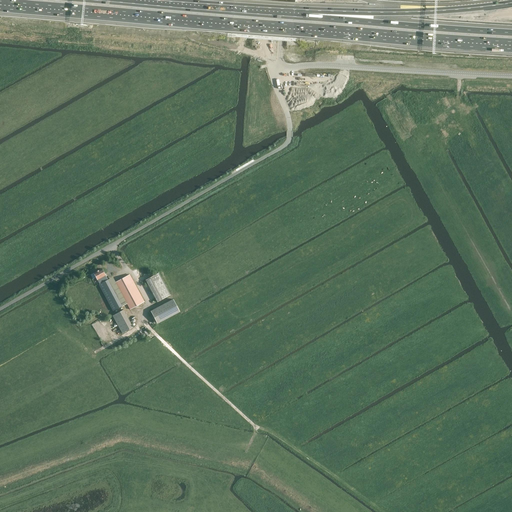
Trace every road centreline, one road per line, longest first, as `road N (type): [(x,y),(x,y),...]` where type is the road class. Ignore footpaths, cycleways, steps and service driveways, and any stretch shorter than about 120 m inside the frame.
road 1 (motorway): [(35,0),(511,35)]
road 2 (unclassified): [(0,309),(287,145),(271,73)]
road 3 (track): [(93,353),(143,322),(255,426),(384,511)]
road 4 (motorway): [(244,0),(511,15)]
road 5 (unclassified): [(511,75),(312,65),(271,73)]
